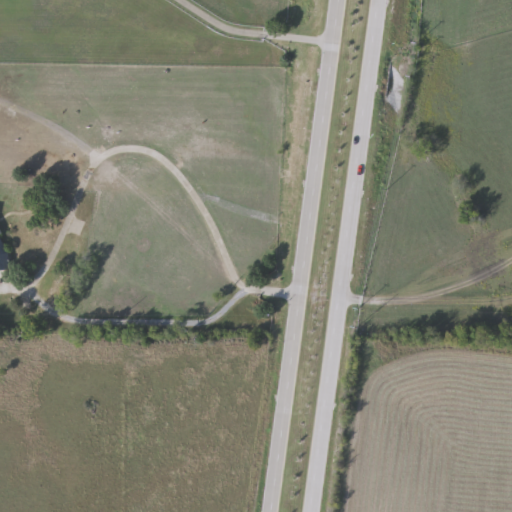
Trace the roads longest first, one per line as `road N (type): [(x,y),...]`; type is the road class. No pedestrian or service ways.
road 1 (primary): [(334,0),(264,511)]
road 2 (primary): [(304,511),(372,0)]
